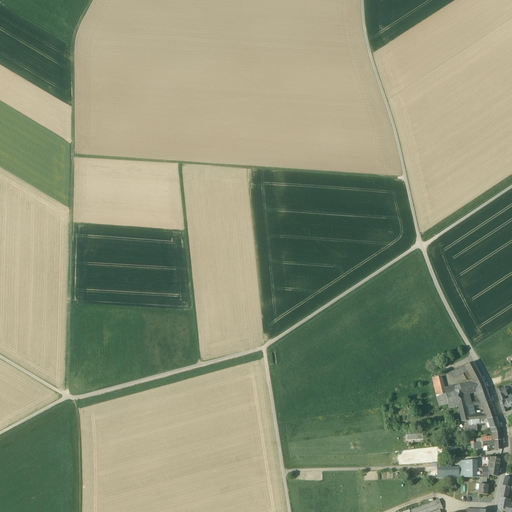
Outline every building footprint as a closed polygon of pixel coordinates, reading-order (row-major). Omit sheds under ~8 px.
[(484,384),(473,362),(465,366),(467,371),(473,382),(453,386),(455,391),(462,390),(463,394),(477,391),(486,388),(484,384)] [(465,366),(450,373),(452,378),(467,371),(465,366)] [(445,389),(442,376),(432,378),(437,396),(455,392),(455,391),(453,386),(445,389)] [(504,387),(495,391),(498,399),(507,395),(505,390),(504,387)] [(462,390),(455,391),(455,392),(437,396),(440,406),(449,404),(450,408),(459,407),(466,406),(463,394),(462,390)] [(487,392),(479,394),(482,403),(490,400),(487,392)] [(490,400),(482,403),(485,412),(493,409),(490,400)] [(466,406),(459,407),(461,422),(470,421),(468,416),(466,407),(470,406),(469,405),(466,406)] [(496,418),(487,419),(489,423),(490,429),(499,427),(496,418)] [(501,432),(493,432),(493,437),(494,441),(501,440),(501,432)] [(501,440),(494,441),(494,444),(494,445),(495,450),(502,449),(501,440)] [(468,460),(459,461),(459,467),(459,478),(468,478),(468,460)] [(476,469),(476,460),(468,460),(468,478),(476,478),(480,478),(480,473),(480,468),(476,469)] [(447,462),(437,463),(437,478),(459,478),(459,467),(447,462)] [(499,466),(490,465),(489,468),(488,473),(488,475),(489,475),(497,477),(499,466)] [(511,479),(505,477),(502,485),(509,487),(510,485),(511,479)] [(486,485),(479,484),(478,494),(487,495),(488,485),(486,485)] [(509,487),(502,485),(501,494),(507,495),(509,489),(509,487)] [(506,499),(500,498),(498,509),(507,510),(508,504),(509,500),(506,499)] [(409,510),(403,511),(440,511),(440,510),(443,509),(439,500),(409,511),(409,510)]
